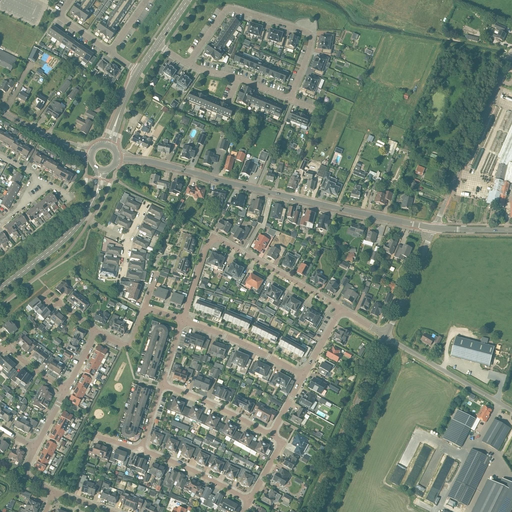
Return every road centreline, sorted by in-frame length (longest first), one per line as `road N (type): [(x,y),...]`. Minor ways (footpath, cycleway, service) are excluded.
road 1 (tertiary): [(433,229),(116,159)]
road 2 (residential): [(183,320),(214,239),(340,309)]
road 3 (residential): [(187,64),(227,8),(311,34),(290,99)]
road 4 (unclassified): [(433,229),(511,50)]
road 5 (unclassified): [(308,511),(386,336)]
road 6 (unclassified): [(511,410),(386,336)]
road 7 (residential): [(303,375),(183,320)]
road 8 (residential): [(271,435),(161,384)]
road 9 (residential): [(250,500),(140,450)]
